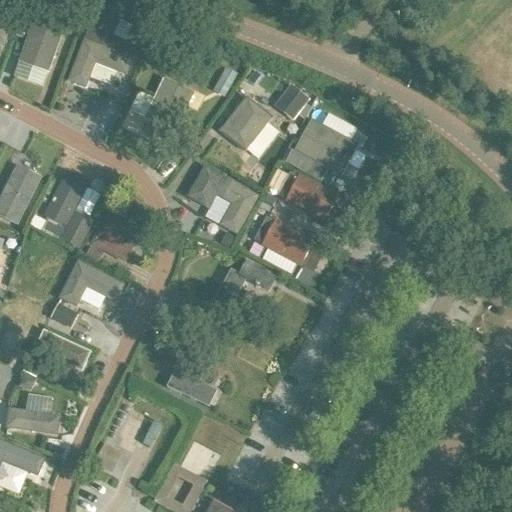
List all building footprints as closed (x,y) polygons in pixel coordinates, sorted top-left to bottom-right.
[(69,1),(61,24),(76,29),(84,6),(69,1)] [(17,14),(0,7),(0,53),(1,54),(17,14)] [(64,31),(34,21),(20,62),(50,72),(64,31)] [(153,35),(136,27),(135,28),(128,44),(126,47),(143,56),(153,35)] [(83,41),(67,83),(86,89),(95,63),(126,75),(132,59),(83,41)] [(237,76),(226,70),(214,92),(225,99),(237,76)] [(164,78),(145,118),(176,132),(194,92),(164,78)] [(293,88),(278,107),(295,121),(310,101),(293,88)] [(246,98),(221,131),(247,151),(273,118),(246,98)] [(359,145),(313,121),(297,152),(343,176),(359,145)] [(88,181),(66,170),(42,216),(64,227),(58,240),(76,249),(92,219),(73,209),(88,181)] [(39,183),(16,171),(0,202),(0,216),(18,226),(39,183)] [(339,199),(300,179),(287,204),(326,224),(339,199)] [(257,198),(224,180),(215,195),(230,204),(218,226),(236,236),(257,198)] [(267,195),(263,202),(273,208),(277,201),(267,195)] [(129,224),(109,212),(90,246),(125,264),(137,242),(129,224)] [(30,225),(42,231),(46,223),(35,217),(30,225)] [(316,244),(277,224),(264,249),(303,269),(316,244)] [(221,245),(231,251),(237,240),(227,234),(221,245)] [(87,257),(100,264),(105,254),(92,248),(87,257)] [(124,284),(78,260),(60,295),(79,304),(87,287),(115,302),(124,284)] [(280,282),(249,265),(241,279),(233,275),(215,307),(231,316),(248,286),(271,298),(280,282)] [(59,306),(51,320),(68,328),(75,314),(59,306)] [(0,331),(0,357),(1,358),(9,335),(0,331)] [(90,353),(44,332),(36,349),(83,370),(90,353)] [(40,369),(30,364),(26,372),(37,377),(40,369)] [(204,379),(181,367),(169,392),(210,412),(218,396),(200,387),(204,379)] [(19,388),(31,393),(36,382),(25,376),(19,388)] [(61,415),(12,408),(9,429),(58,435),(61,415)] [(0,438),(0,462),(38,477),(46,455),(0,438)] [(96,467),(114,473),(122,451),(104,444),(96,467)] [(154,502),(172,511),(191,511),(208,482),(176,464),(154,502)]
